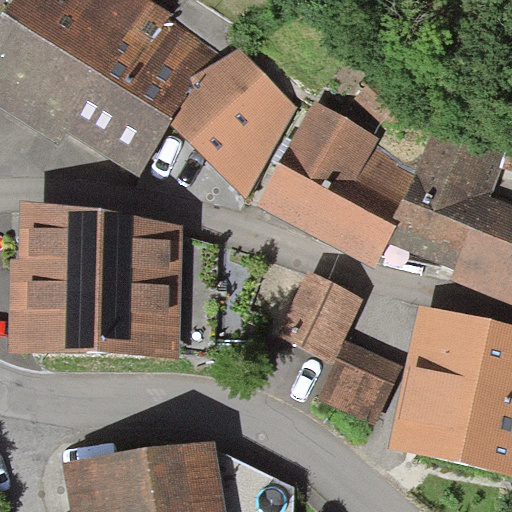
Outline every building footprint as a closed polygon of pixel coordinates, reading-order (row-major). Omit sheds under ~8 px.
[(19,0),(7,13),(0,22),(0,113),(59,151),(69,139),(93,153),(141,183),(170,130),(196,79),(213,48),(171,20),(173,17),(146,0),(19,0)] [(0,0),(0,7),(7,13),(19,0),(0,0)] [(240,52),(196,79),(170,130),(231,188),(247,203),(297,110),(240,52)] [(378,74),(355,102),(386,126),(408,98),(378,74)] [(269,194),(259,213),(376,274),(389,250),(401,228),(395,224),(418,172),(376,150),(380,139),(316,106),(269,194)] [(505,155),(435,129),(418,172),(395,224),(401,228),(389,250),(441,270),(455,276),(449,294),(511,317),(511,207),(492,199),(505,155)] [(511,146),(510,146),(503,170),(511,172),(511,146)] [(184,233),(22,207),(20,262),(11,262),(11,305),(10,360),(181,362),(184,233)] [(364,302),(310,276),(279,340),(327,363),(333,366),(344,343),(364,302)] [(389,455),(511,481),(511,329),(421,310),(406,380),(389,455)] [(327,363),(307,404),(370,435),(402,370),(344,343),(333,366),(327,363)] [(225,511),(214,444),(64,469),(70,511),(225,511)]
